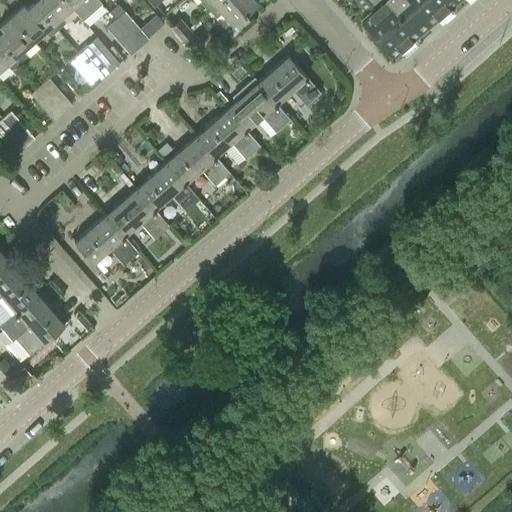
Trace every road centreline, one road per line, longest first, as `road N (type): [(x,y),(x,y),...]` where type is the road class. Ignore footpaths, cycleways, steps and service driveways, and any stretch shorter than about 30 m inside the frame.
road 1 (residential): [(0,437),(389,94)]
road 2 (residential): [(11,214),(175,68),(210,67),(291,0)]
road 3 (residential): [(389,94),(509,0)]
road 4 (residential): [(389,94),(307,0)]
